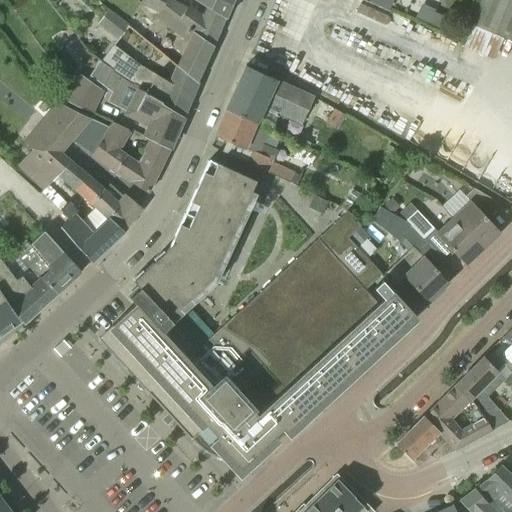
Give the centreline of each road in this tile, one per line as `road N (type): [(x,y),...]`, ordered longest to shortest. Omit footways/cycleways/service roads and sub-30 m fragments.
road 1 (residential): [(0,373),(150,229),(254,0)]
road 2 (residential): [(511,244),(326,426)]
road 3 (residential): [(352,456),(511,296)]
road 4 (residential): [(352,456),(382,485),(405,485),(511,439)]
road 5 (residential): [(230,511),(326,426)]
